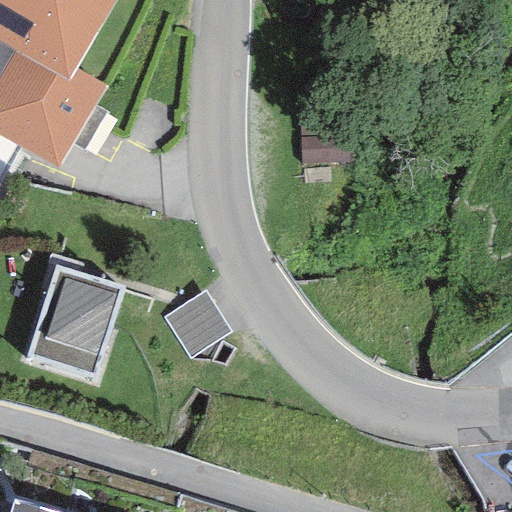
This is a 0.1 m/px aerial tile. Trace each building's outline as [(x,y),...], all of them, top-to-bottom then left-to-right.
[(67,82),(75,68),(115,0),(0,0),(0,43),(12,51),(67,82)] [(104,85),(75,68),(67,82),(12,51),(0,73),(0,135),(57,168),(104,85)] [(303,96),(303,161),(350,160),(350,95),(303,96)] [(92,380),(123,288),(54,265),(23,357),(92,380)] [(203,293),(163,319),(191,361),(231,335),(203,293)] [(54,511),(13,500),(10,511),(54,511)]
